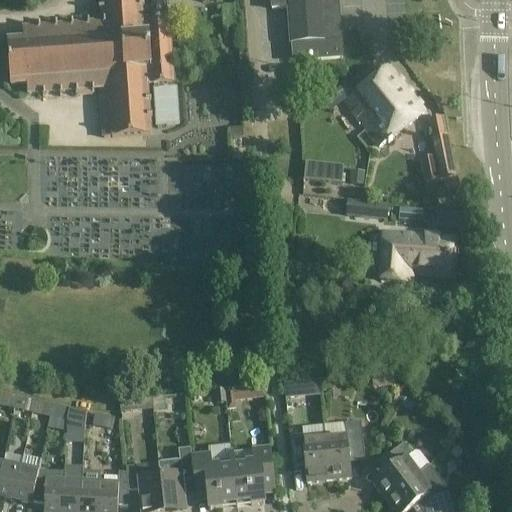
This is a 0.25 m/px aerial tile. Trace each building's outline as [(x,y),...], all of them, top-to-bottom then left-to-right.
[(173,85),(166,0),(153,0),(150,8),(143,8),(143,5),(140,5),(139,0),(101,0),(102,9),(97,9),(98,12),(103,11),(103,20),(86,22),(87,26),(73,27),(73,23),(70,23),(70,27),(58,28),(58,24),(54,24),(54,29),(41,30),(40,25),(37,26),(38,30),(23,31),(24,41),(8,43),(9,56),(6,56),(7,73),(10,73),(11,87),(27,86),(28,96),(42,95),(42,99),(45,99),(45,95),(59,93),(59,98),(62,98),(62,93),(75,92),(75,97),(94,95),(93,91),(99,90),(100,104),(98,104),(99,108),(101,107),(102,120),(99,121),(99,124),(102,124),(103,139),(150,135),(149,120),(154,119),(153,117),(148,117),(147,104),(152,103),(152,100),(147,100),(146,87),(173,85)] [(342,60),(337,0),(270,0),(271,11),(289,10),(293,63),(342,60)] [(235,28),(234,6),(222,7),(223,28),(235,28)] [(344,104),(379,150),(424,116),(388,70),(344,104)] [(179,124),(177,89),(153,90),(156,126),(179,124)] [(456,179),(447,139),(431,142),(440,182),(456,179)] [(306,165),(304,183),(342,186),(343,169),(306,165)] [(351,171),(350,185),(362,186),(363,172),(351,171)] [(389,206),(348,202),(346,218),(387,222),(389,206)] [(422,211),(399,209),(398,221),(421,223),(422,211)] [(463,231),(463,215),(436,213),(435,229),(463,231)] [(459,241),(384,234),(380,284),(412,286),(413,277),(456,281),(459,241)] [(296,384),(284,386),(286,399),(298,398),(296,384)] [(235,389),(225,390),(227,412),(237,411),(236,403),(235,389)] [(0,407),(14,410),(17,399),(0,394),(0,407)] [(35,402),(17,399),(14,410),(32,414),(35,402)] [(52,406),(35,402),(32,414),(50,418),(52,406)] [(68,410),(52,406),(50,418),(66,421),(68,410)] [(79,412),(68,410),(66,421),(76,424),(79,412)] [(92,428),(101,430),(103,417),(94,416),(92,428)] [(103,417),(101,430),(112,432),(114,419),(103,417)] [(325,440),(324,441),(329,483),(351,481),(349,459),(365,457),(361,423),(323,428),(325,440)] [(325,440),(323,428),(302,430),(303,438),(290,439),(293,466),(305,464),(307,486),(329,483),(324,441),(325,440)] [(384,502),(431,469),(420,453),(416,454),(411,457),(403,446),(382,461),(389,472),(371,484),(384,502)] [(158,465),(160,481),(162,511),(171,511),(185,511),(182,484),(193,483),(191,460),(191,459),(190,450),(178,451),(180,463),(158,465)] [(245,469),(232,470),(236,509),(263,506),(262,496),(276,495),(271,451),(253,453),(254,465),(245,466),(245,469)] [(0,479),(0,498),(14,502),(21,468),(22,460),(5,456),(3,464),(0,479)] [(23,458),(22,460),(21,468),(14,502),(32,506),(39,472),(41,462),(23,458)] [(236,509),(232,470),(219,471),(219,468),(211,469),(209,458),(191,459),(191,460),(193,483),(195,503),(207,502),(208,511),(236,509)] [(162,511),(160,481),(148,483),(147,467),(125,469),(126,474),(128,493),(139,492),(140,511),(162,511)] [(64,483),(62,511),(80,511),(82,473),(83,469),(65,468),(64,474),(65,483),(64,483)] [(391,511),(407,511),(414,507),(417,511),(461,511),(431,469),(384,502),(391,511)] [(39,472),(32,506),(44,508),(43,511),(62,511),(64,483),(65,483),(64,474),(39,472)] [(82,473),(80,511),(98,511),(100,485),(100,474),(82,473)] [(128,493),(126,474),(119,474),(119,479),(104,478),(104,486),(100,485),(98,511),(116,511),(117,508),(130,509),(128,493)]
